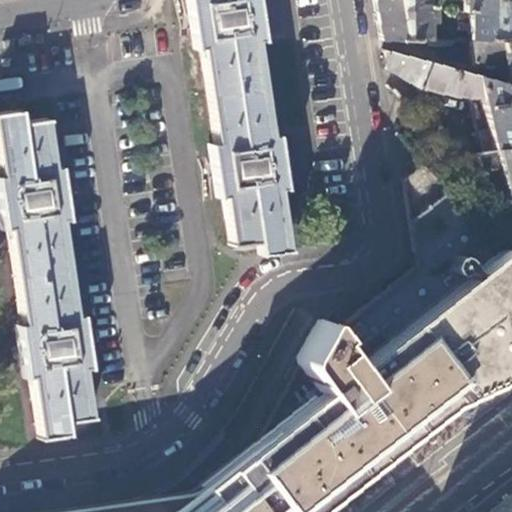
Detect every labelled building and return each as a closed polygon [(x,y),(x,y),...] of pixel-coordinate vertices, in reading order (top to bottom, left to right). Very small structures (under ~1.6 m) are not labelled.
[(221,195),(229,244),(254,240),(256,253),(286,247),(276,186),(283,186),(277,147),(275,133),(268,134),(254,39),(260,38),(254,0),(183,0),(192,49),(199,48),(213,140),(205,141),(213,196),(221,195)] [(428,4),(427,0),(374,0),(376,9),(382,40),(429,40),(428,22),(433,21),(433,5),(428,4)] [(511,0),(464,0),(464,12),(470,11),(471,39),(511,38),(511,0)] [(511,38),(471,39),(471,65),(487,66),(486,77),(508,83),(511,93),(511,92),(511,38)] [(475,74),(383,50),(386,69),(422,89),(453,96),(470,98),(481,98),(475,74)] [(511,92),(511,93),(508,83),(486,77),(475,74),(481,98),(492,149),(511,144),(511,92)] [(470,102),(483,151),(492,149),(481,98),(470,98),(470,102)] [(28,376),(36,436),(65,431),(63,421),(90,416),(83,368),(88,368),(80,313),(74,314),(59,219),(67,219),(58,165),(51,166),(43,117),(19,120),(17,108),(0,109),(0,229),(6,229),(19,322),(13,323),(17,346),(21,376),(28,376)] [(429,111),(420,118),(431,130),(440,123),(429,111)] [(458,157),(470,154),(447,129),(444,132),(440,129),(435,134),(457,156),(458,157)] [(511,144),(492,149),(483,151),(470,154),(458,157),(479,178),(498,174),(499,182),(485,185),(497,197),(504,196),(506,208),(511,206),(511,144)] [(365,511),(413,475),(511,397),(511,260),(503,249),(501,250),(470,212),(424,163),(404,177),(418,267),(340,319),(329,311),(323,318),(327,322),(325,324),(320,320),(318,319),(314,322),(297,359),(300,363),(261,432),(187,490),(177,492),(123,500),(39,511),(365,511)] [(511,511),(511,494),(488,511),(511,511)]
